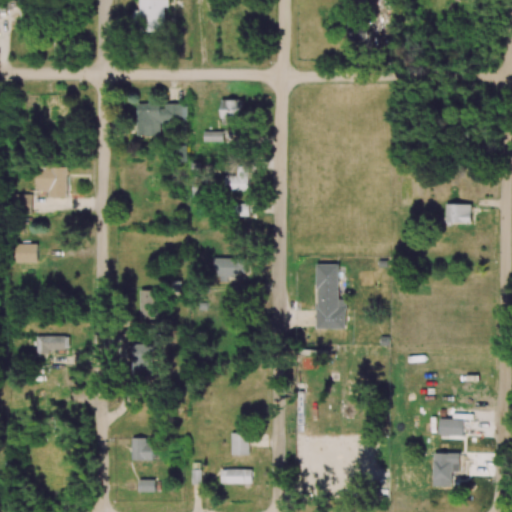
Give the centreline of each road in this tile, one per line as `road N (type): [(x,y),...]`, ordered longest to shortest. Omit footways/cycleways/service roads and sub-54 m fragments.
road 1 (residential): [(500,511),(506,0)]
road 2 (residential): [(98,511),(104,0)]
road 3 (residential): [(279,511),(282,0)]
road 4 (residential): [(511,77),(0,74)]
